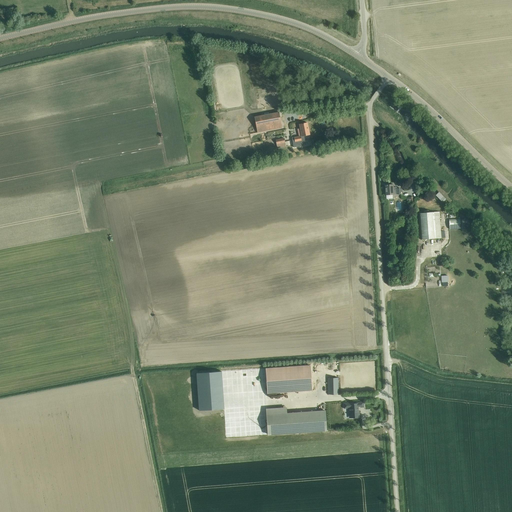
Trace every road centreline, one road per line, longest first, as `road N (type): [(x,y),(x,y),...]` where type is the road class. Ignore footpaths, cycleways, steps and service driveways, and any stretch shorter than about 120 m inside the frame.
road 1 (unclassified): [(397,511),(369,113),(388,77)]
road 2 (tertiary): [(0,38),(107,14),(208,6),(301,25),(356,55)]
road 3 (tertiary): [(388,77),(511,187)]
